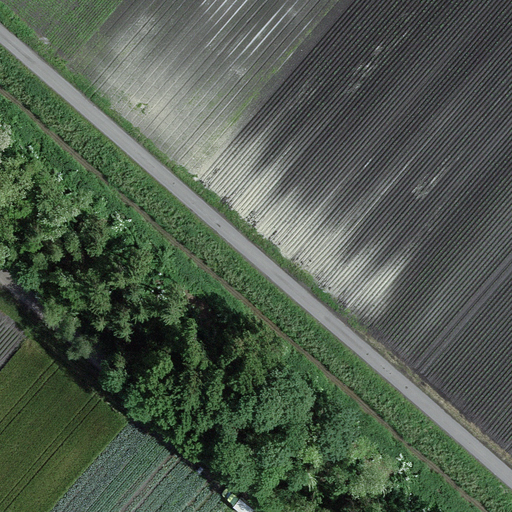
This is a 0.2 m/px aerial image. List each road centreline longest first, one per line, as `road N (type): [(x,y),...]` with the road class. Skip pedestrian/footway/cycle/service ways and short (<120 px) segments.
road 1 (track): [(0,32),(511,479)]
road 2 (track): [(0,265),(281,511)]
